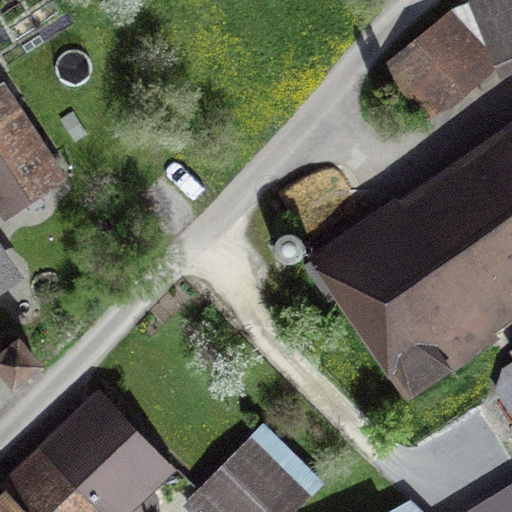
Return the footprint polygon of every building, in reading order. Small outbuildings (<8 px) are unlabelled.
[(511,0),(479,0),(473,2),(503,80),(511,76),(511,0)] [(446,19),(383,76),(430,127),(493,71),(446,19)] [(71,180),(6,84),(0,88),(0,203),(11,220),(71,180)] [(511,124),(316,258),(410,401),(511,330),(511,124)] [(0,280),(9,274),(0,262),(0,280)] [(511,360),(492,373),(511,405),(511,360)] [(98,392),(0,494),(0,511),(139,511),(180,470),(98,392)] [(248,442),(184,505),(190,511),(305,511),(312,505),(248,442)]
